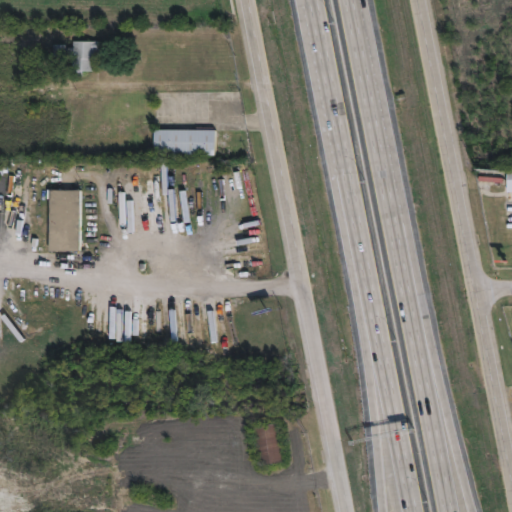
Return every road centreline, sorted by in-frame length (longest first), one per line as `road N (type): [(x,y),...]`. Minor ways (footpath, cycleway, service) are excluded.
road 1 (secondary): [(240,0),(341,511)]
road 2 (secondary): [(511,492),(418,0)]
road 3 (motorway): [(352,214),(408,511)]
road 4 (motorway): [(352,214),(381,511)]
road 5 (motorway): [(442,511),(391,225)]
road 6 (motorway): [(471,511),(400,268)]
road 7 (motorway): [(391,225),(347,0)]
road 8 (motorway): [(309,0),(352,214)]
